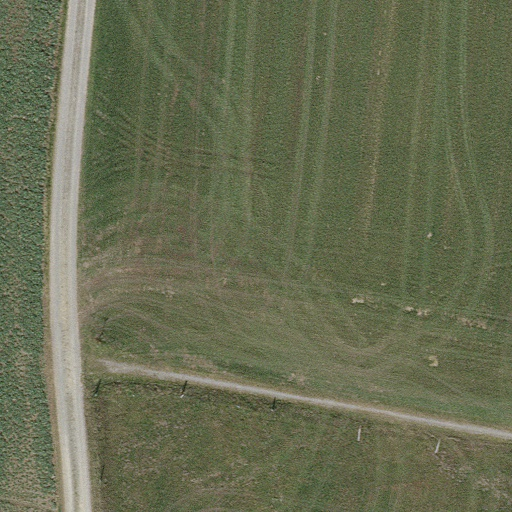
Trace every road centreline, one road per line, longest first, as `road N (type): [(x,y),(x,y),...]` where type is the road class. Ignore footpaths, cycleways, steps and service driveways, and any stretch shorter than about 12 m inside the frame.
road 1 (track): [(68,358),(68,164),(82,0)]
road 2 (track): [(80,511),(68,358)]
